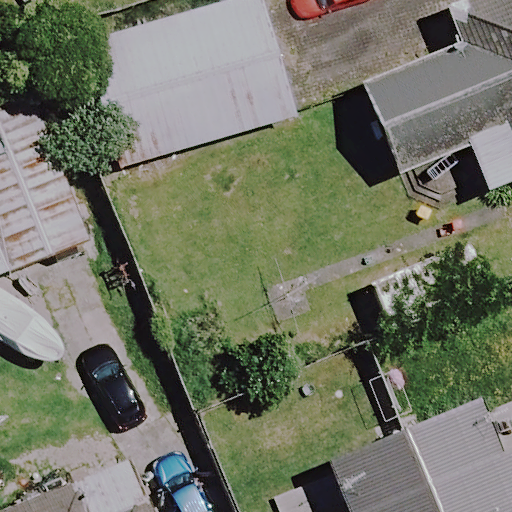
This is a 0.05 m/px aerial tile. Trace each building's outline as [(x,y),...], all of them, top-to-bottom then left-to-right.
[(286,124),(249,0),(243,0),(71,51),(108,176),(286,124)] [(462,48),(390,76),(348,92),(384,185),(458,156),(476,203),(511,189),(511,0),(463,0),(446,7),(462,48)] [(0,279),(85,246),(17,74),(0,80),(0,279)] [(482,299),(462,246),(357,287),(377,339),(482,299)] [(477,415),(325,478),(339,511),(511,511),(511,461),(499,467),(477,415)] [(134,511),(119,467),(0,510),(0,511),(134,511)]
